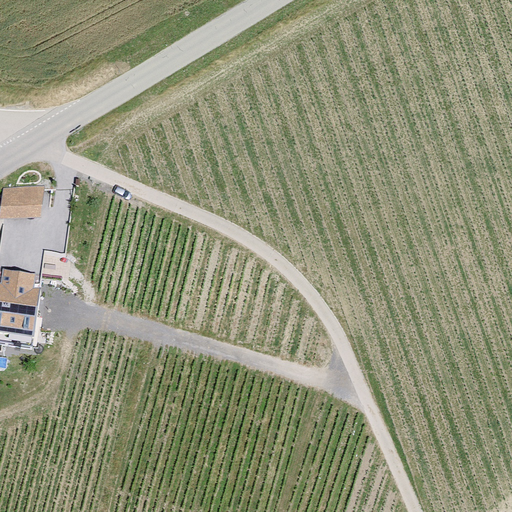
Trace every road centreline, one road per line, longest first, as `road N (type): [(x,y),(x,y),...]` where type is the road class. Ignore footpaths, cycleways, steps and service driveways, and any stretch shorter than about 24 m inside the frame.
road 1 (track): [(29,141),(197,223),(292,286),(335,329),(414,511)]
road 2 (tertiary): [(29,141),(267,0)]
